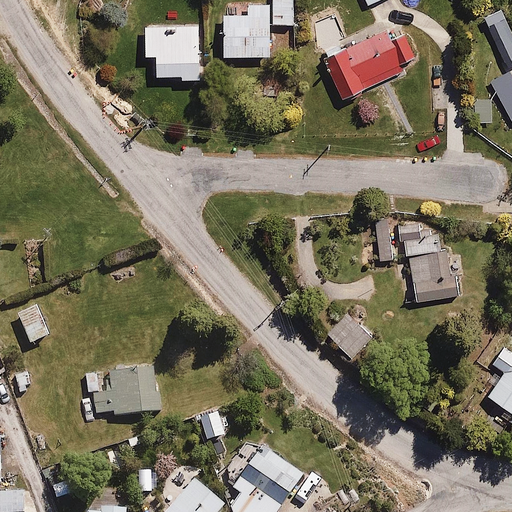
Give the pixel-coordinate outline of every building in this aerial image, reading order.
[(247,16),(223,16),(224,59),(274,59),(274,26),(295,26),(294,0),(273,0),(273,4),(247,4),(247,16)] [(511,35),(504,18),(487,25),(509,73),(491,82),(511,126),(511,35)] [(182,83),(202,82),(201,21),(145,22),(146,58),(157,57),(157,78),(182,78),(182,83)] [(346,104),(407,71),(405,66),(421,58),(407,33),(393,40),(387,28),(323,62),(346,104)] [(494,126),(494,97),(474,98),(474,126),(494,126)] [(427,226),(426,220),(395,225),(398,244),(404,243),(406,260),(448,253),(447,246),(441,247),(438,224),(427,226)] [(452,254),(406,261),(413,307),(463,299),(459,269),(454,270),(452,254)] [(38,303),(16,312),(30,346),(52,337),(38,303)] [(351,318),(333,338),(354,358),(373,338),(351,318)] [(505,379),(487,406),(511,421),(511,357),(501,350),(489,369),(505,379)] [(0,405),(9,402),(0,382),(0,371),(5,369),(0,358),(0,405)] [(154,383),(154,362),(117,363),(117,367),(106,368),(106,379),(97,379),(97,368),(81,369),(81,379),(86,379),(87,395),(93,395),(94,413),(113,412),(114,417),(140,416),(140,413),(162,412),(161,382),(154,383)] [(18,393),(28,391),(27,387),(35,385),(32,367),(14,370),(18,393)] [(228,439),(220,410),(197,417),(205,446),(228,439)] [(240,494),(229,505),(231,511),(280,511),(306,476),(244,436),(220,469),(239,482),(233,488),(240,494)] [(119,447),(105,450),(108,468),(122,465),(119,447)] [(195,480),(167,511),(221,511),(226,507),(195,480)] [(122,499),(122,487),(103,486),(102,502),(86,501),(85,511),(129,511),(130,499),(122,499)]
